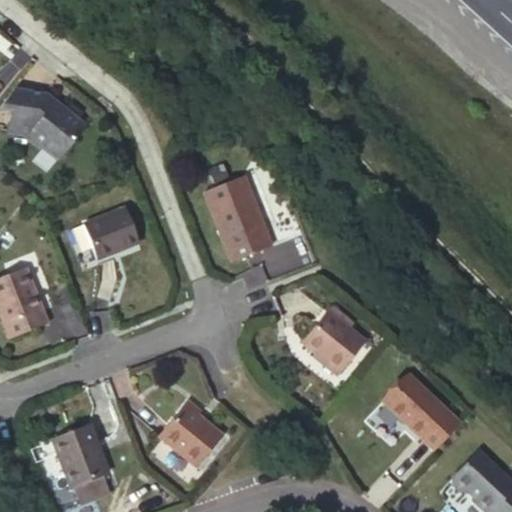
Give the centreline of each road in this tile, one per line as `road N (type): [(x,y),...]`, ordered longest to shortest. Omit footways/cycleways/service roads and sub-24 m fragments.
road 1 (unclassified): [(5,0),(120,92),(212,310)]
road 2 (residential): [(0,393),(212,310)]
